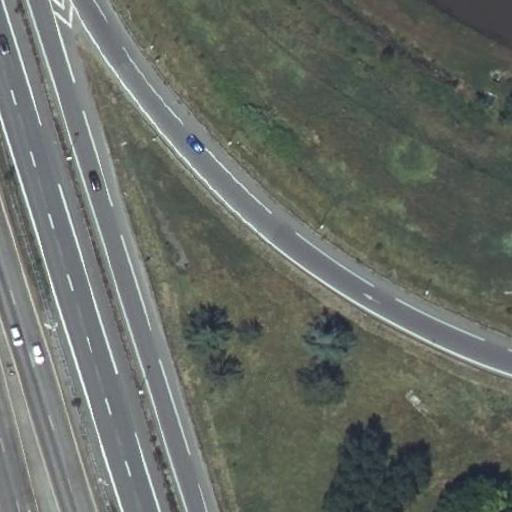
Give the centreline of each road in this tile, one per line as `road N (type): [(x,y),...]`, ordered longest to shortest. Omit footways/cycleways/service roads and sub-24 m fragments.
road 1 (motorway): [(511,362),(383,304),(259,218),(149,98),(84,0)]
road 2 (motorway): [(194,511),(37,0)]
road 3 (motorway): [(138,511),(0,63)]
road 4 (motorway): [(0,255),(79,511)]
